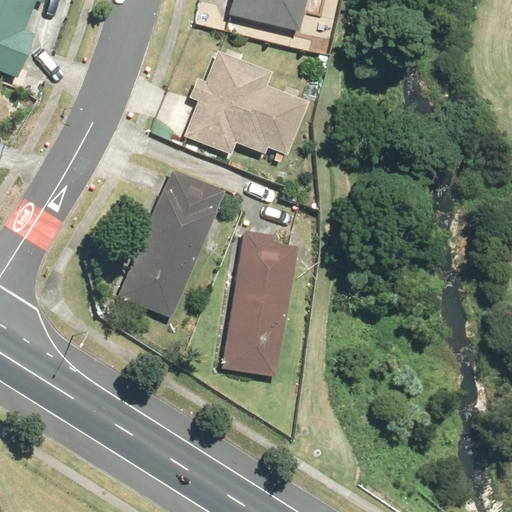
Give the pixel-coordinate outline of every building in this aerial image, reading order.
[(0,0),(0,70),(16,77),(32,36),(22,32),(34,4),(41,7),(44,0),(0,0)] [(295,32),(302,0),(228,0),(225,16),(295,32)] [(271,69),(213,48),(202,79),(192,75),(184,96),(194,99),(182,133),(229,150),(233,141),(263,152),(266,143),(285,150),(305,97),(266,83),(271,69)] [(168,316),(218,187),(166,166),(116,295),(168,316)] [(270,233),(240,228),(217,365),(271,374),(293,242),(269,238),(270,233)]
